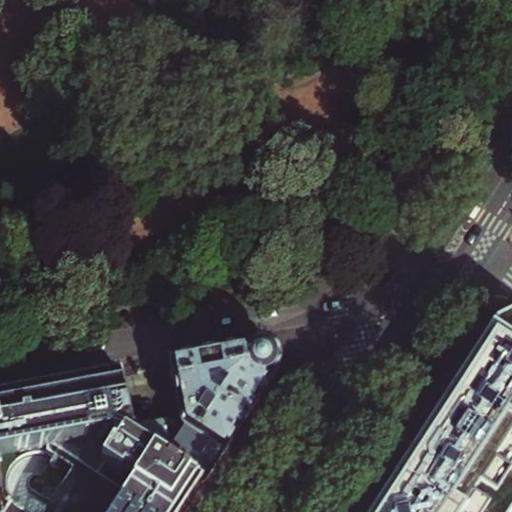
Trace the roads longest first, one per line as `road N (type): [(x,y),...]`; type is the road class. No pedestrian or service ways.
road 1 (residential): [(388,318),(301,310),(0,365)]
road 2 (primary): [(388,318),(260,511)]
road 3 (primary): [(511,124),(388,318)]
road 4 (primary): [(304,511),(419,334)]
